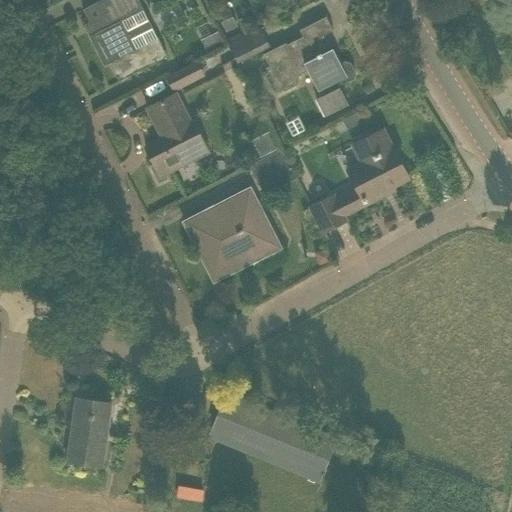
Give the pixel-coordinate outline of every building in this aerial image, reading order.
[(94,32),(89,35),(104,66),(110,63),(119,81),(167,56),(158,37),(137,48),(123,21),(143,10),(138,0),(101,0),(82,10),(94,32)] [(303,36),(287,44),(286,42),(263,54),(269,66),(267,67),(276,86),(278,86),(279,88),(286,90),(297,84),(299,78),(298,76),(308,71),(321,96),(316,99),(325,116),(349,104),(337,82),(338,81),(344,83),(354,78),(356,73),(351,63),(344,61),(340,63),(333,48),(328,51),(321,37),(334,30),(327,16),(300,30),(303,36)] [(218,31),(201,40),(207,53),(225,44),(218,31)] [(250,57),(240,37),(228,44),(238,63),(250,57)] [(173,91),(205,76),(197,60),(165,76),(173,91)] [(159,177),(210,151),(194,121),(191,122),(176,93),(147,108),(162,137),(146,146),(155,164),(153,164),(159,177)] [(344,118),(350,130),(365,122),(359,110),(344,118)] [(312,206),(324,231),(346,220),(343,215),(381,196),(380,192),(409,178),(393,147),(392,148),(383,129),(355,143),(364,162),(349,169),(358,187),(335,199),(333,196),(312,206)] [(259,184),(291,167),(281,148),(249,165),(259,184)] [(203,212),(185,221),(200,252),(209,247),(224,274),(223,275),(223,276),(253,261),(252,258),(278,245),(279,247),(281,247),(250,189),(234,197),(235,199),(204,215),(203,212)] [(330,260),(326,249),(319,251),(316,256),(319,264),(330,260)] [(338,437),(245,400),(227,392),(208,437),(227,444),(320,483),(338,437)] [(77,398),(68,461),(103,466),(106,435),(103,435),(108,403),(111,404),(111,403),(92,400),(92,405),(78,403),(78,398),(77,398)] [(104,478),(83,475),(81,487),(103,490),(104,478)] [(120,511),(122,497),(82,492),(81,492),(79,503),(63,501),(63,503),(61,511),(120,511)]
